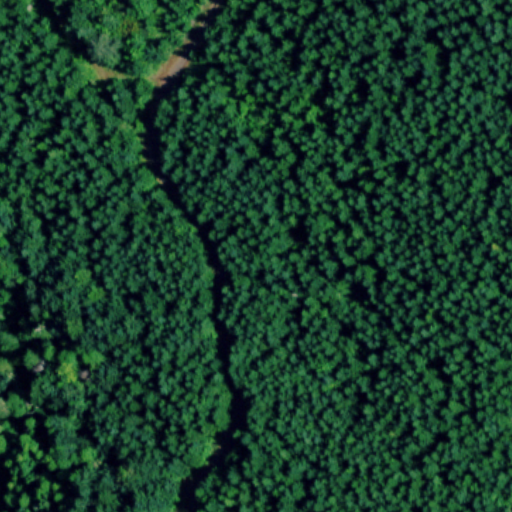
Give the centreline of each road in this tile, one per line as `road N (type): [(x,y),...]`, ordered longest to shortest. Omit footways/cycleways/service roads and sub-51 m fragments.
road 1 (residential): [(209,0),(125,113),(174,184),(225,299)]
road 2 (residential): [(181,511),(222,448),(225,299)]
road 3 (residential): [(125,113),(44,0)]
